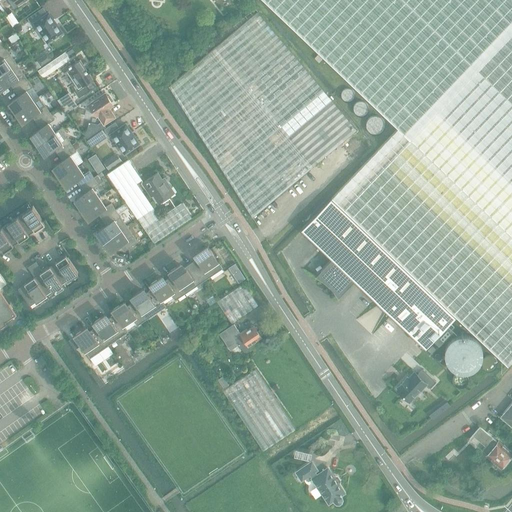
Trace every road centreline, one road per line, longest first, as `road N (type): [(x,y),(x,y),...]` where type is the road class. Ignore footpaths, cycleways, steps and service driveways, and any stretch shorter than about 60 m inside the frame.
road 1 (tertiary): [(420,511),(252,263)]
road 2 (tertiary): [(184,163),(76,0)]
road 3 (residential): [(113,280),(0,353)]
road 4 (residential): [(216,217),(113,280)]
